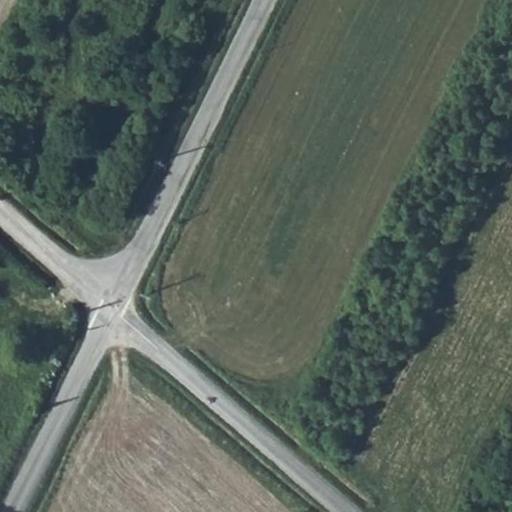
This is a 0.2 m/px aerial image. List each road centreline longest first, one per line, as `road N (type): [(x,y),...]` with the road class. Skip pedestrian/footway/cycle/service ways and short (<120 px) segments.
road 1 (unclassified): [(263,0),(113,308)]
road 2 (unclassified): [(346,511),(113,308)]
road 3 (unclassified): [(113,308),(13,511)]
road 4 (unclassified): [(113,308),(0,211)]
